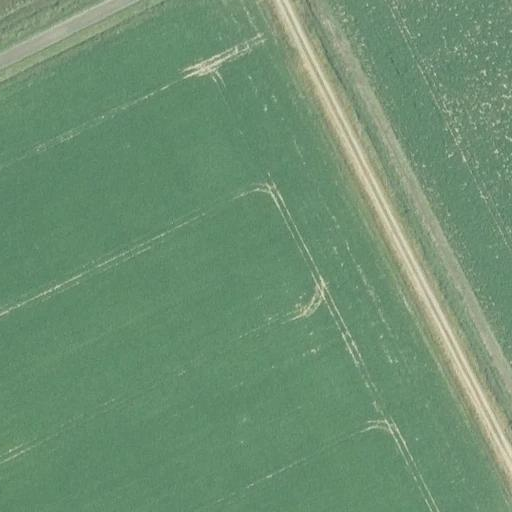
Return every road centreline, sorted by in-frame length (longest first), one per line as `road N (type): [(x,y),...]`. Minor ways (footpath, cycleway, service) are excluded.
road 1 (track): [(511,478),(276,0)]
road 2 (unclassified): [(0,62),(126,0)]
